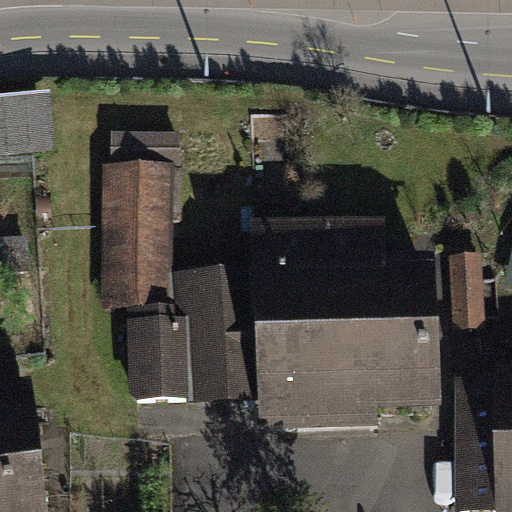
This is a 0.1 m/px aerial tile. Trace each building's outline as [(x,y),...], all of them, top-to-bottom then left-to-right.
[(0,160),(58,157),(55,96),(0,98),(0,160)] [(176,137),(116,136),(116,168),(169,169),(176,169),(176,137)] [(116,168),(107,168),(104,312),(168,308),(169,169),(116,168)] [(383,232),(254,236),(255,282),(259,282),(262,400),(263,408),(432,403),(429,279),(385,280),(383,232)] [(477,269),(457,271),(461,323),(481,321),(477,269)] [(262,400),(259,282),(255,282),(192,284),(193,327),(137,328),(139,404),(262,400)] [(0,511),(48,511),(40,448),(32,449),(25,389),(18,389),(12,358),(0,358),(0,511)] [(511,511),(511,386),(460,387),(459,511),(511,511)]
